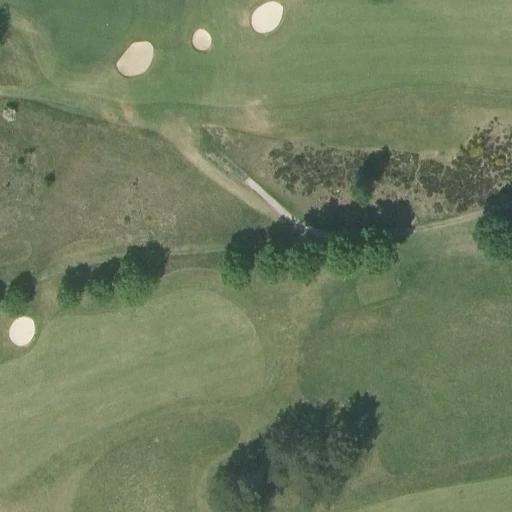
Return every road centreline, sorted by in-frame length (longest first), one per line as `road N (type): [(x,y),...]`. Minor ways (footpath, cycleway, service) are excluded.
road 1 (track): [(511,204),(331,237),(301,226),(244,178),(196,155),(0,96)]
road 2 (track): [(0,286),(98,258),(331,237)]
